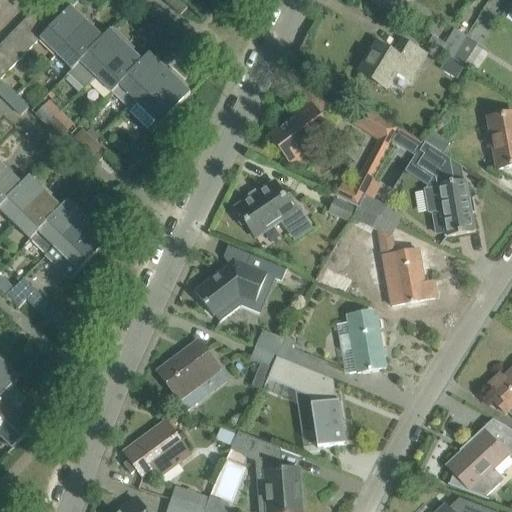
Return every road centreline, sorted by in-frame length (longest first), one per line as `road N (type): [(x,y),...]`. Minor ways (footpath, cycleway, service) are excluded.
road 1 (residential): [(70,511),(181,234),(296,0)]
road 2 (residential): [(368,511),(414,423),(511,278)]
